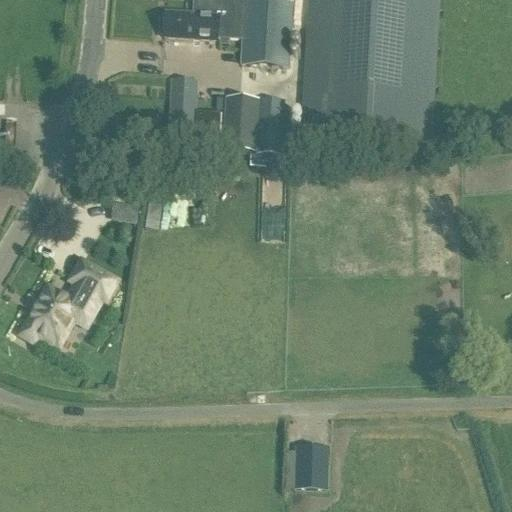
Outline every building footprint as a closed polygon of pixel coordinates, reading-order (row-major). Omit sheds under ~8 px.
[(310,0),(303,137),(430,144),(438,0),(310,0)] [(200,44),(243,47),(245,7),(233,6),(234,3),(195,1),(194,19),(166,17),(165,21),(163,21),(161,23),(160,36),(162,38),(164,39),(164,42),(193,44),(192,48),(200,49),(200,44)] [(245,5),(242,68),(290,71),(293,7),(245,5)] [(196,142),(198,85),(173,84),(170,141),(196,142)] [(282,158),(285,105),(227,102),(224,155),(282,158)] [(43,290),(12,345),(32,356),(36,349),(57,361),(72,333),(85,340),(101,311),(104,313),(119,287),(77,264),(63,290),(69,293),(64,302),(43,290)] [(290,460),(288,509),(305,509),(306,461),(290,460)]
